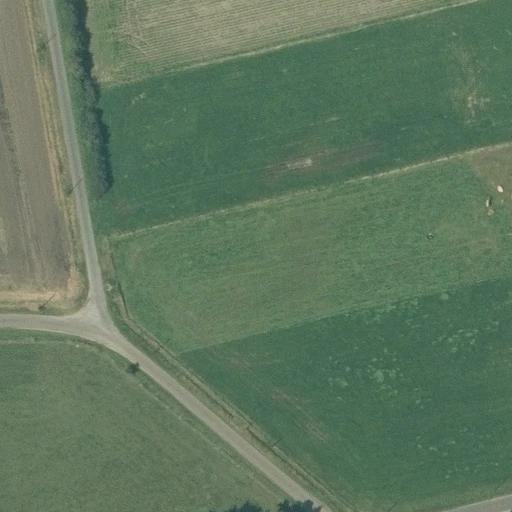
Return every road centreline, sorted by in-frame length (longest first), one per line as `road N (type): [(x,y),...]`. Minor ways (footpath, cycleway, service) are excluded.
road 1 (unclassified): [(98,331),(46,0)]
road 2 (unclassified): [(315,511),(98,331)]
